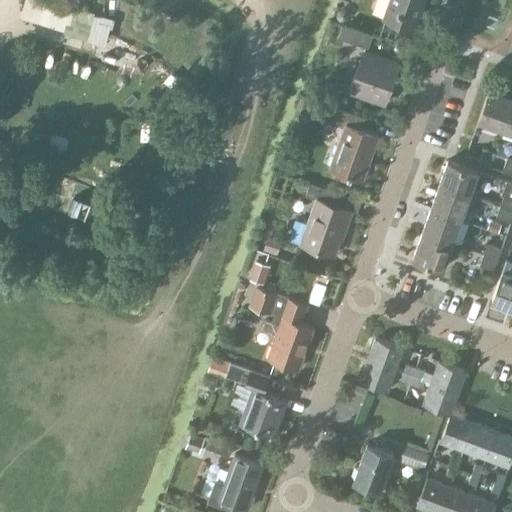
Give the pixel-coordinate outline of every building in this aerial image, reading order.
[(137,47),(144,23),(67,0),(26,0),(22,14),(137,47)] [(389,0),(383,17),(416,29),(426,0),(389,0)] [(339,36),(369,47),(373,35),(344,24),(339,36)] [(349,90),(386,103),(400,63),(363,50),(349,90)] [(480,119),(504,128),(511,106),(511,97),(490,89),(480,119)] [(330,167),(363,179),(379,134),(362,128),(366,117),(312,98),(307,114),(344,127),(330,167)] [(480,162),(491,166),(496,152),(485,148),(480,162)] [(470,195),(479,199),(483,188),(474,185),(479,170),(449,159),(441,184),(470,195)] [(501,206),(511,209),(511,181),(508,180),(503,194),(505,195),(501,206)] [(300,243),(335,255),(342,237),(343,237),(353,210),(343,206),(347,195),(311,183),(307,194),(316,198),(308,222),(297,219),(291,237),(301,241),(300,243)] [(432,208),(462,219),(470,195),(441,184),(432,208)] [(498,217),(511,222),(511,220),(511,209),(501,206),(498,217)] [(423,233),(453,243),(462,219),(432,208),(423,233)] [(415,257),(444,268),(453,243),(423,233),(415,257)] [(264,251),(277,256),(282,242),(268,237),(264,251)] [(485,254),(499,259),(502,248),(489,243),(485,254)] [(481,265),(495,270),(499,259),(485,254),(481,265)] [(251,277),(264,281),(269,265),(256,260),(251,277)] [(493,300),(511,306),(511,261),(508,260),(493,300)] [(273,321),(266,319),(262,330),(276,335),(268,357),(299,368),(314,326),(302,322),(309,304),(257,285),(250,305),(271,312),(270,312),(275,314),(273,321)] [(366,361),(396,370),(399,361),(405,348),(375,336),(366,361)] [(209,369),(226,375),(231,361),(214,355),(209,369)] [(414,374),(414,376),(424,379),(430,381),(460,391),(468,370),(437,359),(432,373),(417,367),(414,374)] [(240,422),(276,435),(289,400),(265,391),(271,376),(231,361),(226,375),(246,382),(245,384),(253,387),(240,422)] [(366,361),(358,381),(388,393),(396,370),(366,361)] [(408,364),(405,371),(414,374),(417,367),(408,364)] [(410,385),(414,376),(403,372),(400,382),(410,385)] [(424,379),(414,376),(410,385),(421,389),(424,379)] [(430,381),(423,402),(452,413),(460,391),(430,381)] [(442,440),(465,448),(475,421),(452,413),(442,440)] [(475,421),(465,448),(487,457),(497,429),(475,421)] [(487,457),(510,465),(511,459),(511,434),(497,429),(487,457)] [(192,433),(187,444),(201,449),(205,437),(192,433)] [(207,447),(230,455),(234,442),(212,434),(207,447)] [(354,481),(381,491),(395,453),(368,443),(354,481)] [(401,459),(425,468),(431,453),(407,445),(401,459)] [(217,479),(209,499),(231,507),(232,503),(247,508),(253,492),(257,483),(264,463),(235,453),(225,482),(217,479)] [(453,455),(449,464),(458,467),(461,458),(453,455)] [(476,463),(473,472),(481,475),(485,465),(476,463)] [(449,464),(446,474),(454,477),(458,467),(449,464)] [(499,471),(495,481),(502,483),(506,473),(499,471)] [(473,472),(470,482),(478,485),(481,475),(473,472)] [(418,504),(439,511),(441,511),(451,485),(429,477),(418,504)] [(495,481),(492,490),(499,493),(502,483),(495,481)] [(441,511),(466,511),(474,494),(451,485),(441,511)] [(474,494),(466,511),(492,511),(496,502),(474,494)]
